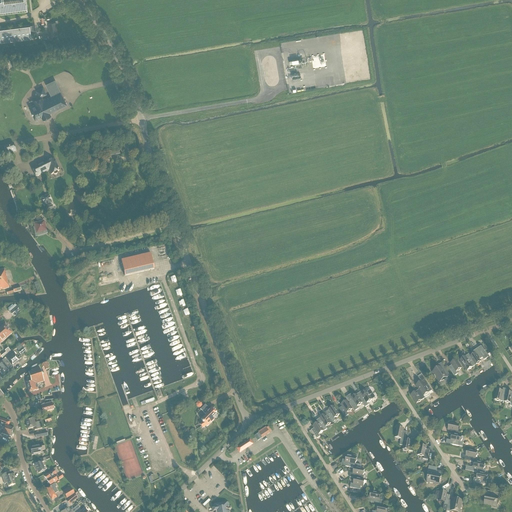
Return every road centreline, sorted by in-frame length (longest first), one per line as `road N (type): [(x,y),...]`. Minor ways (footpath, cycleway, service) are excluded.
road 1 (unclassified): [(77,0),(127,80),(174,227)]
road 2 (unclassified): [(249,421),(189,273)]
road 3 (residential): [(464,488),(385,368)]
road 4 (residential): [(354,511),(288,406)]
road 5 (track): [(146,119),(268,97)]
road 6 (unclassified): [(45,511),(0,397)]
